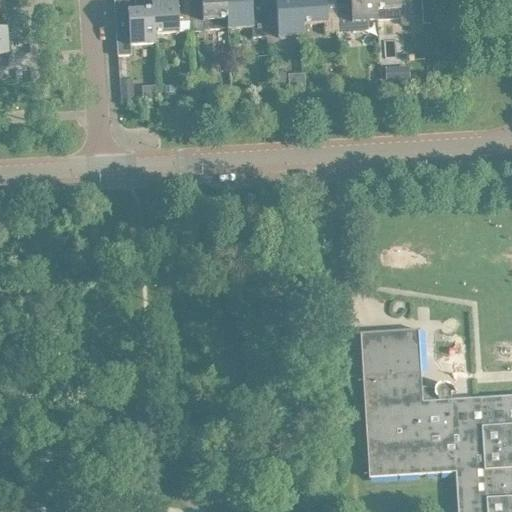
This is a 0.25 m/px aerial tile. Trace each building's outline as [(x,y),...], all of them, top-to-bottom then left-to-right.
[(151,0),(152,10),(153,10),(154,34),(155,34),(179,33),(178,23),(190,22),(191,22),(189,0),(151,0)] [(189,0),(191,22),(190,22),(191,32),(205,31),(204,21),(227,20),(228,20),(226,0),(189,0)] [(251,0),(226,0),(228,20),(227,20),(228,30),(252,28),(253,38),(267,37),(266,27),(264,3),(252,4),(251,0)] [(263,0),(264,3),(266,27),(278,26),(278,36),(304,35),(303,25),(301,1),(277,2),(277,0),(263,0)] [(300,0),(301,1),(303,25),(324,24),(325,33),(340,33),(339,13),(338,0),(300,0)] [(338,0),(339,13),(340,33),(369,31),(370,21),(377,20),(377,10),(376,10),(375,0),(338,0)] [(375,0),(376,10),(377,10),(400,9),(401,19),(402,22),(405,26),(410,25),(414,21),(414,18),(413,0),(375,0)] [(429,0),(421,0),(422,10),(431,9),(429,0)] [(153,10),(152,10),(129,11),(129,1),(115,2),(118,56),(132,55),(131,46),(155,44),(155,34),(154,34),(153,10)] [(0,54),(8,54),(7,29),(0,29),(0,54)] [(410,68),(386,69),(387,82),(411,81),(410,68)] [(277,71),(273,87),(284,90),(289,74),(277,71)] [(134,80),(121,81),(123,102),(135,102),(134,80)] [(316,81),(307,81),(308,90),(316,89),(316,81)] [(202,99),(216,97),(215,82),(201,83),(202,99)] [(176,85),(165,86),(165,97),(177,96),(176,85)] [(369,477),(369,478),(369,479),(370,478),(397,476),(398,477),(399,477),(399,476),(426,474),(427,475),(428,474),(455,473),(456,473),(457,500),(457,501),(457,502),(457,511),(511,511),(511,396),(481,399),(480,398),(479,399),(452,401),(452,400),(451,400),(451,393),(455,393),(456,393),(456,391),(455,389),(454,388),(453,387),(451,385),(450,385),(448,384),(446,384),(445,384),(441,384),(439,385),(438,386),(436,387),(435,388),(422,388),(421,374),(422,374),(422,373),(421,373),(418,332),(420,331),(419,330),(359,334),(359,335),(360,335),(363,376),(363,377),(363,378),(365,405),(364,406),(365,407),(367,448),(367,449),(368,450),(369,477)]
